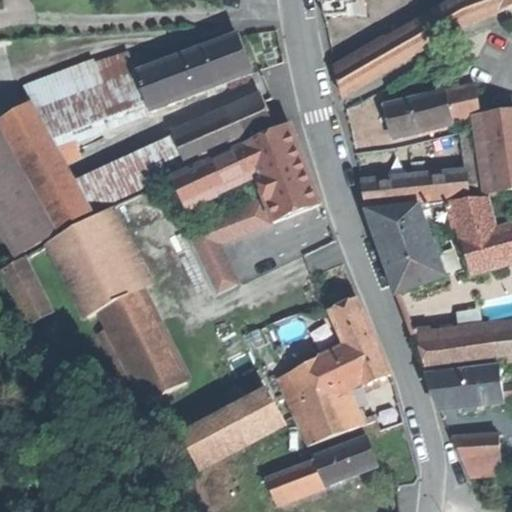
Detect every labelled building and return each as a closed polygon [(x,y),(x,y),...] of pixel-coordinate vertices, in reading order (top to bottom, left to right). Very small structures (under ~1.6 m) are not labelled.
[(348,0),(330,0),(323,1),(326,16),(350,14),(349,5),(348,0)] [(337,71),(343,98),(466,26),(509,9),(505,0),(467,0),(458,4),(337,71)] [(365,0),(348,0),(349,5),(355,4),(356,15),(368,17),(365,0)] [(247,58),(239,37),(139,74),(136,75),(149,108),(151,113),(253,75),(247,58)] [(136,75),(139,74),(131,53),(98,66),(106,87),(136,75)] [(30,87),(39,112),(53,106),(106,87),(98,66),(96,61),(30,87)] [(72,135),(149,108),(136,75),(106,87),(53,106),(72,135)] [(470,118),(480,115),(476,85),(463,89),(470,118)] [(453,121),(470,118),(463,89),(447,92),(453,121)] [(453,121),(447,92),(386,106),(389,123),(393,138),(454,124),(453,121)] [(264,103),(96,178),(110,205),(276,130),(264,103)] [(36,113),(31,104),(1,121),(61,231),(91,215),(63,164),(36,113)] [(82,155),(72,135),(53,106),(39,112),(36,113),(63,164),(82,155)] [(491,194),(511,191),(511,111),(480,115),(491,194)] [(1,121),(0,121),(0,233),(13,257),(61,231),(1,121)] [(257,176),(266,204),(276,224),(323,206),(307,168),(291,128),(205,166),(217,193),(257,176)] [(461,135),(464,153),(474,152),(472,134),(461,135)] [(464,153),(466,174),(467,174),(477,172),(474,152),(464,153)] [(187,207),(217,193),(205,166),(175,180),(187,207)] [(467,174),(470,198),(480,197),(477,172),(467,174)] [(367,207),(470,198),(467,174),(466,174),(362,183),(365,198),(367,207)] [(110,205),(96,178),(94,176),(79,184),(94,213),(110,205)] [(458,227),(472,275),(504,266),(496,232),(488,199),(452,203),(458,227)] [(452,203),(426,206),(428,211),(434,230),(458,227),(452,203)] [(276,224),(266,204),(198,235),(207,256),(276,224)] [(381,247),(398,295),(445,278),(422,212),(420,206),(368,212),(381,247)] [(89,320),(102,314),(110,330),(101,335),(126,383),(134,379),(137,384),(177,364),(101,217),(50,244),(89,320)] [(511,226),(496,232),(504,266),(511,264),(511,226)] [(275,229),(216,257),(231,288),(290,261),(275,229)] [(314,273),(345,263),(338,242),(307,252),(314,273)] [(3,271),(31,326),(52,315),(24,260),(3,271)] [(332,312),(353,362),(380,350),(370,326),(359,300),(332,312)] [(413,330),(418,346),(432,344),(430,329),(413,330)] [(428,374),(511,364),(511,334),(432,344),(418,346),(428,374)] [(336,396),(360,386),(342,348),(323,359),(336,396)] [(365,388),(392,376),(380,350),(353,362),(365,388)] [(317,445),(350,433),(336,396),(323,359),(292,375),(309,422),(317,445)] [(187,384),(185,380),(177,364),(137,384),(148,405),(187,384)] [(500,369),(430,377),(435,395),(440,412),(505,404),(500,369)] [(269,392),(183,437),(199,468),(285,424),(269,392)] [(308,449),(317,445),(309,422),(298,427),(308,449)] [(481,479),(497,477),(502,477),(501,436),(479,437),(481,479)] [(481,479),(479,437),(455,439),(471,479),(481,479)] [(316,464),(325,487),(378,467),(374,456),(368,440),(315,460),(316,464)] [(276,506),(325,487),(316,464),(267,482),(276,506)]
